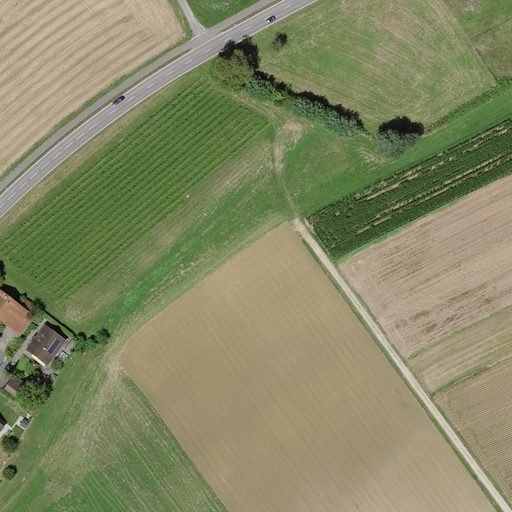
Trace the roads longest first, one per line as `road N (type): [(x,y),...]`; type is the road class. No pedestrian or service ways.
road 1 (tertiary): [(300,0),(137,94),(0,207)]
road 2 (track): [(312,245),(508,511)]
road 3 (track): [(198,54),(209,85),(314,132)]
